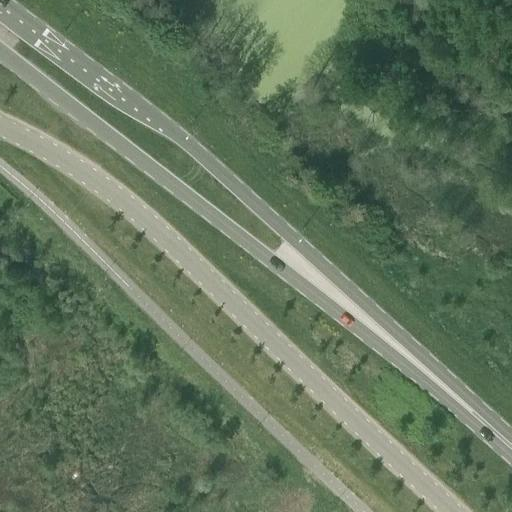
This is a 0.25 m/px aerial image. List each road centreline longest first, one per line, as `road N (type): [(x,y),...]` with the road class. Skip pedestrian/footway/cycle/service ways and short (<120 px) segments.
road 1 (tertiary): [(454,511),(147,222),(75,168),(0,127)]
road 2 (primary): [(385,335),(292,236),(180,137),(0,2)]
road 3 (primary): [(0,53),(266,257),(385,335)]
road 4 (primary): [(511,447),(385,335)]
